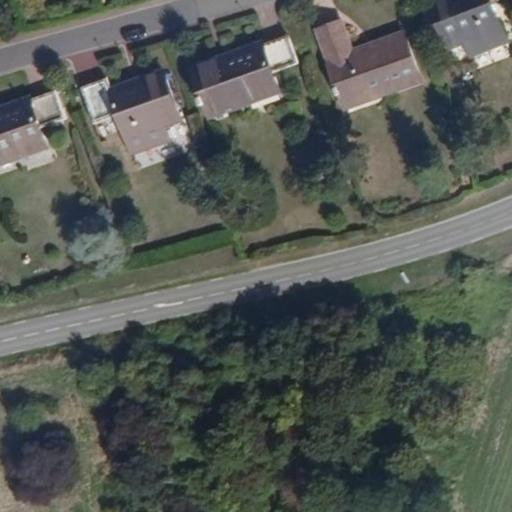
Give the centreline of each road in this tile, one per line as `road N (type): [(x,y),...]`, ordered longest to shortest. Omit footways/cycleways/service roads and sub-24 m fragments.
road 1 (tertiary): [(511,208),(399,244),(0,338)]
road 2 (residential): [(0,66),(230,0)]
